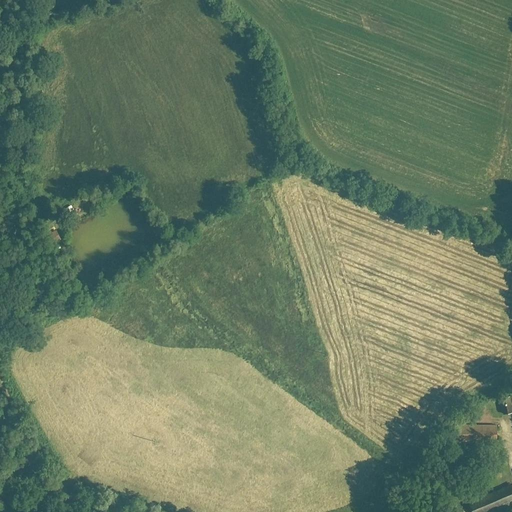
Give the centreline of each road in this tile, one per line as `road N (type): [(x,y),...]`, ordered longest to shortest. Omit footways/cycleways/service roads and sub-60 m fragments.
road 1 (track): [(165,511),(0,456)]
road 2 (track): [(44,511),(47,472),(0,370)]
